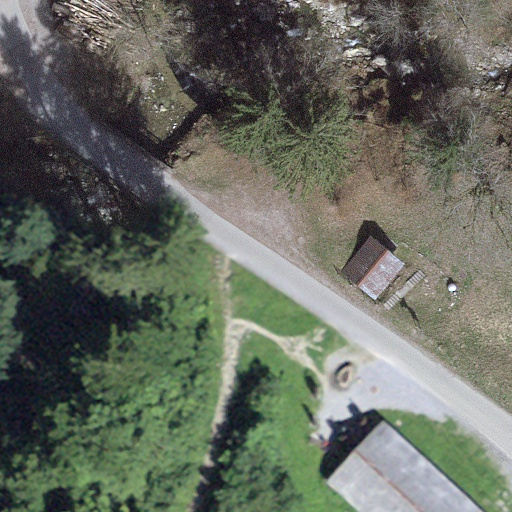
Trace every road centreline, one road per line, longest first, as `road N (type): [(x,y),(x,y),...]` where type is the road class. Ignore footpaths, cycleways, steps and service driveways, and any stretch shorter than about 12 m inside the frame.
road 1 (unclassified): [(311,294),(77,126)]
road 2 (unclassified): [(311,294),(511,440)]
road 3 (unclassified): [(3,0),(16,45),(77,126)]
